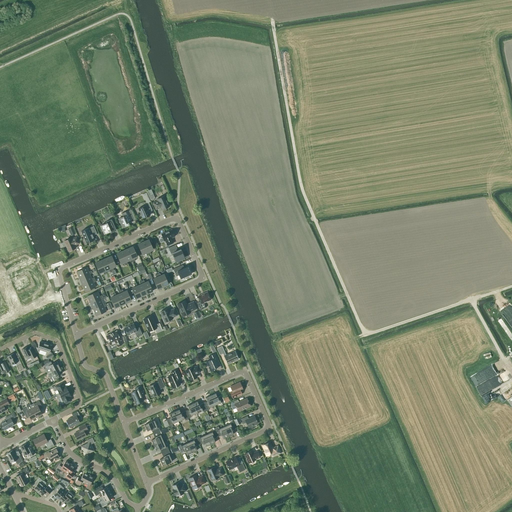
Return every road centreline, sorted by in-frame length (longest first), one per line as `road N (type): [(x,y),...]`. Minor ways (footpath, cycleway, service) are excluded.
road 1 (residential): [(76,336),(203,280),(176,218),(57,271)]
road 2 (residential): [(146,486),(268,427),(242,372),(123,425)]
road 3 (residential): [(0,350),(33,334),(57,342),(79,403),(52,420)]
road 4 (residential): [(140,511),(105,474),(70,456),(52,420)]
